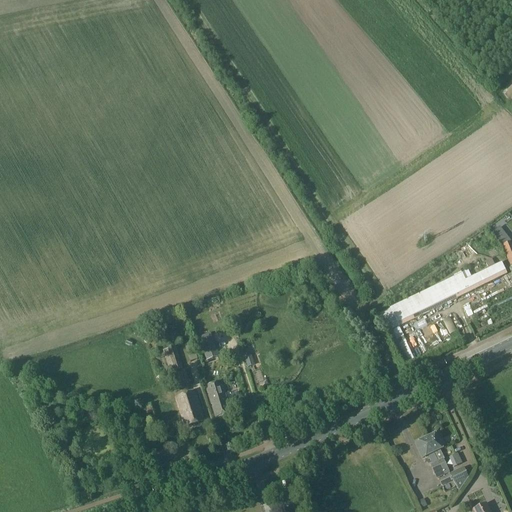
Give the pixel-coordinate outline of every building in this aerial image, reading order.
[(502,246),(510,266),(511,264),(511,241),(500,227),(492,234),(502,246)] [(399,327),(507,274),(501,262),(466,280),(462,273),(389,308),(399,327)] [(213,338),(200,342),(206,361),(220,356),(213,338)] [(170,372),(183,368),(176,347),(163,351),(170,372)] [(221,388),(220,384),(221,384),(220,381),(205,386),(207,394),(208,394),(209,396),(208,396),(211,405),(212,404),(213,407),(212,407),(215,417),(230,412),(225,398),(224,395),(224,394),(222,387),(221,388)] [(184,426),(203,420),(195,392),(176,398),(184,426)] [(149,423),(159,420),(154,404),(143,406),(149,423)] [(444,459),(440,450),(445,447),(438,433),(427,438),(434,453),(438,461),(444,475),(450,472),(444,460),(444,459)] [(422,458),(434,453),(427,438),(415,444),(422,458)] [(436,479),(444,475),(438,461),(430,465),(436,479)] [(463,467),(450,474),(453,480),(454,481),(455,484),(459,491),(468,478),(463,467)] [(450,474),(438,479),(442,486),(453,480),(450,474)] [(414,494),(419,492),(416,484),(410,486),(414,494)]
